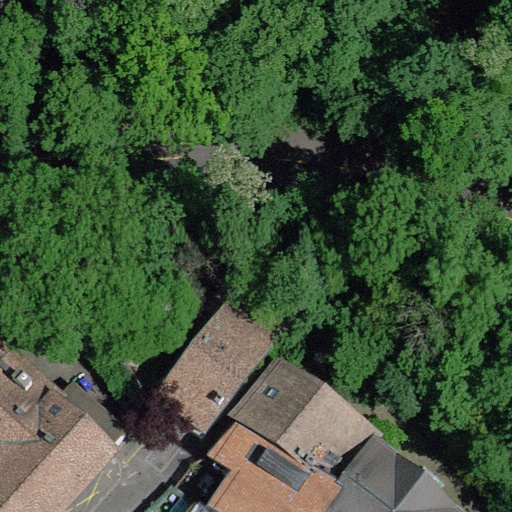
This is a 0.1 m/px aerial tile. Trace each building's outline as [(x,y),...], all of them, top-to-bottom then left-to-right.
[(245,334),(274,356),(289,337),(258,317),(245,334)] [(164,412),(205,440),(274,356),(245,334),(230,323),(164,412)] [(0,511),(66,511),(115,459),(111,455),(59,408),(49,418),(32,402),(36,397),(0,364),(0,511)] [(275,386),(240,428),(343,502),(372,462),(376,457),(275,386)] [(75,392),(59,408),(111,455),(128,438),(75,392)] [(255,491),(240,511),(346,511),(349,508),(245,438),(221,465),(255,491)] [(343,502),(349,508),(346,511),(426,511),(372,462),(343,502)]
